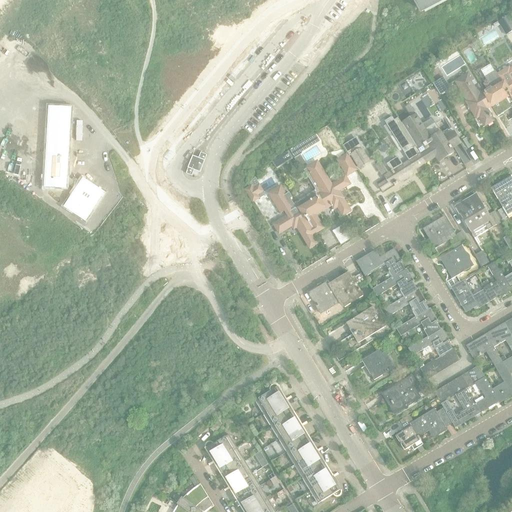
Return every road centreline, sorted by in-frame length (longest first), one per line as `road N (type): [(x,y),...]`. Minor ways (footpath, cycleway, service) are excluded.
road 1 (tertiary): [(265,303),(215,220),(210,177),(228,131),(325,0)]
road 2 (tertiary): [(381,490),(265,303)]
road 3 (residential): [(399,224),(464,332),(511,304)]
road 4 (residential): [(399,224),(265,303)]
road 5 (residential): [(381,490),(511,411)]
road 6 (residential): [(511,154),(399,224)]
